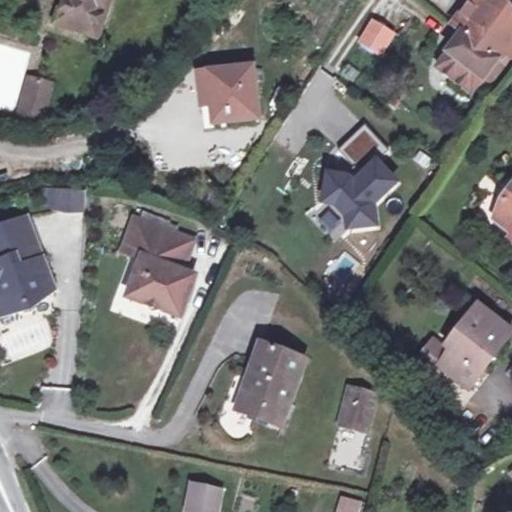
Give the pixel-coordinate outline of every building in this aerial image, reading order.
[(94,38),(108,0),(64,0),(58,19),(77,26),(75,31),(94,38)] [(511,4),(509,0),(491,0),(489,3),(483,9),(451,50),(452,52),(485,77),(487,78),(508,51),(511,53),(511,4)] [(56,24),(75,31),(77,26),(58,19),(56,24)] [(392,37),(373,23),(363,39),(383,51),(392,37)] [(499,86),(511,67),(511,53),(508,51),(487,78),(499,86)] [(442,66),(475,92),(485,77),(452,52),(442,66)] [(216,127),(263,121),(257,69),(212,74),(215,108),(216,127)] [(207,109),(215,108),(212,74),(203,75),(207,109)] [(48,82),(31,75),(15,113),(32,119),(48,82)] [(400,180),(381,160),(394,147),(369,123),(343,149),(363,169),(355,177),(334,174),(330,201),(342,203),(353,214),(354,226),(381,222),(379,201),(400,180)] [(156,153),(154,170),(183,173),(184,155),(156,153)] [(511,179),(500,196),(504,199),(493,214),(511,227),(508,232),(511,234),(511,179)] [(55,211),(80,212),(81,192),(56,191),(55,211)] [(26,220),(9,226),(21,256),(27,254),(31,265),(42,260),(26,220)] [(133,221),(121,252),(140,259),(127,298),(179,316),(193,277),(180,272),(191,242),(133,221)] [(9,226),(0,229),(0,317),(27,306),(25,301),(53,290),(42,260),(31,265),(27,254),(21,256),(9,226)] [(470,383),(511,328),(511,324),(478,299),(457,326),(464,331),(441,362),(470,383)] [(446,341),(452,346),(464,331),(457,326),(446,341)] [(441,362),(452,346),(446,341),(437,334),(422,354),(438,366),(441,362)] [(304,359),(261,342),(236,409),(279,425),(304,359)] [(375,393),(348,386),(339,422),(366,429),(375,393)] [(359,440),(335,437),(332,465),(356,467),(359,440)] [(215,511),(218,493),(188,490),(185,511),(215,511)] [(360,511),(364,501),(341,494),(335,511),(360,511)]
